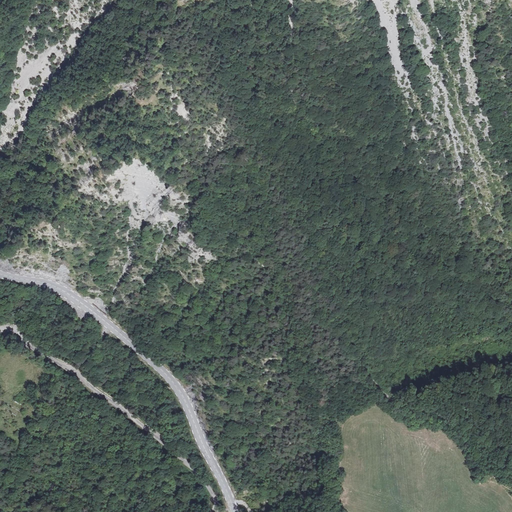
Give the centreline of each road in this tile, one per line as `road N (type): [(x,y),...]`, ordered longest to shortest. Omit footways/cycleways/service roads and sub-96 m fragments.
road 1 (secondary): [(234,511),(181,394),(160,368),(61,288),(0,271)]
road 2 (unclassified): [(219,511),(186,460),(77,371),(0,326)]
